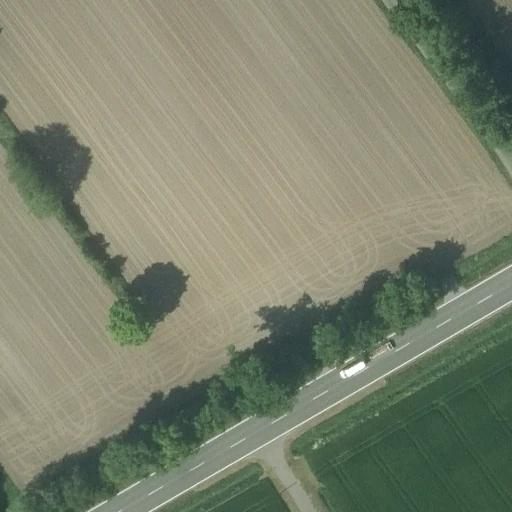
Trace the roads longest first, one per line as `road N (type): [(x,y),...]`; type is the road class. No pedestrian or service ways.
road 1 (secondary): [(121,511),(511,283)]
road 2 (unclassified): [(511,160),(383,0)]
